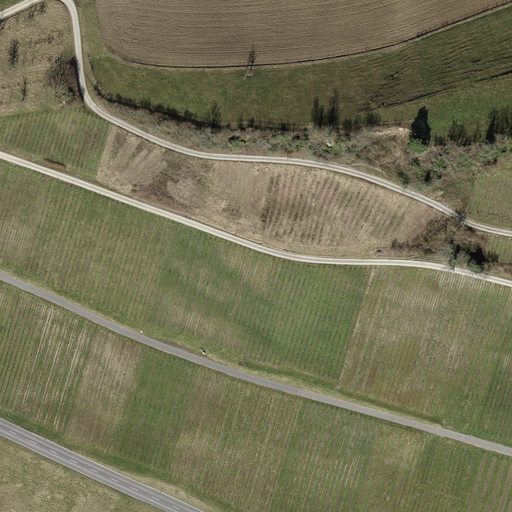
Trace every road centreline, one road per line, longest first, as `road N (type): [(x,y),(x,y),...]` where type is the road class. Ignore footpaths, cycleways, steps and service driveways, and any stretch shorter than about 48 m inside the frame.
road 1 (track): [(511,233),(474,225),(358,173),(190,152),(110,117),(82,86),(67,0)]
road 2 (unclassified): [(0,275),(239,374),(511,451)]
road 3 (track): [(0,154),(286,255),(411,262),(511,283)]
road 4 (secondary): [(0,424),(186,511)]
